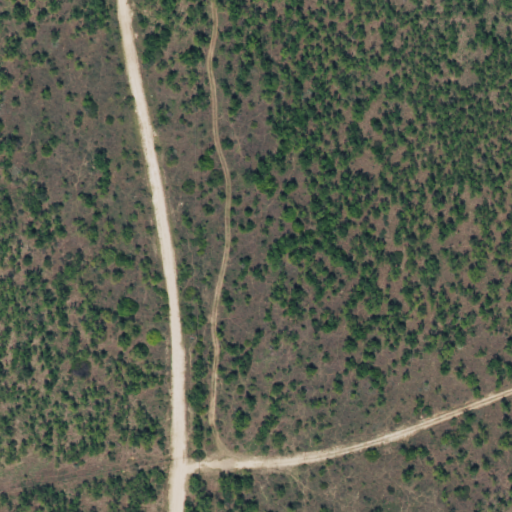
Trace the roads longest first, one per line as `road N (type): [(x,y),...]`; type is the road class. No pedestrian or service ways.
road 1 (residential): [(177,511),(157,204),(119,0)]
road 2 (residential): [(177,463),(420,433),(511,396)]
